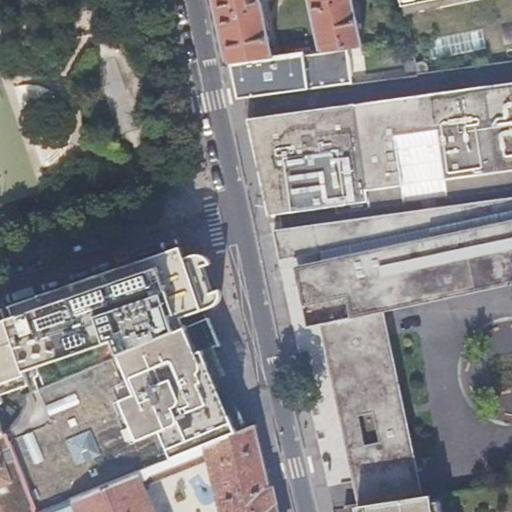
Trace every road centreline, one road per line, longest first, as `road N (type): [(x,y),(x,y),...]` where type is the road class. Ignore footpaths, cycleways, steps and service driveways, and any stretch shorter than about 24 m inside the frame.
road 1 (residential): [(233,204),(301,511)]
road 2 (residential): [(233,204),(0,287)]
road 3 (residential): [(188,0),(233,204)]
